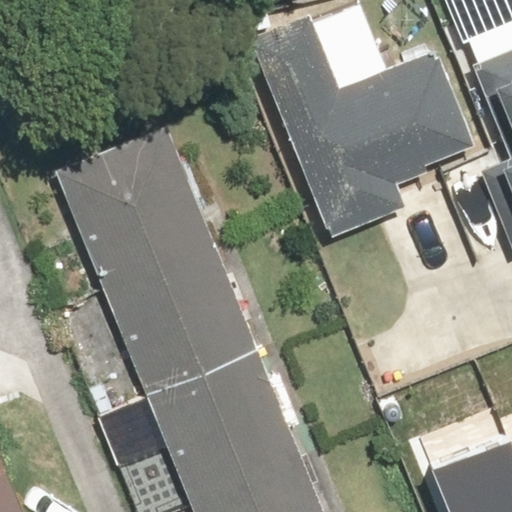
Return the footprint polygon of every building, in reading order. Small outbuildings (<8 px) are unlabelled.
[(407,209),(396,176),(480,132),(449,37),(355,85),(326,0),(318,0),(236,43),(307,261),(407,209)] [(511,131),(511,147),(500,153),(511,181),(511,42),(480,56),(511,131)] [(176,143),(70,188),(155,382),(261,337),(176,143)] [(338,511),(274,355),(148,406),(192,511),(338,511)] [(511,511),(511,437),(428,471),(445,511),(511,511)] [(27,511),(16,484),(0,490),(0,511),(27,511)]
